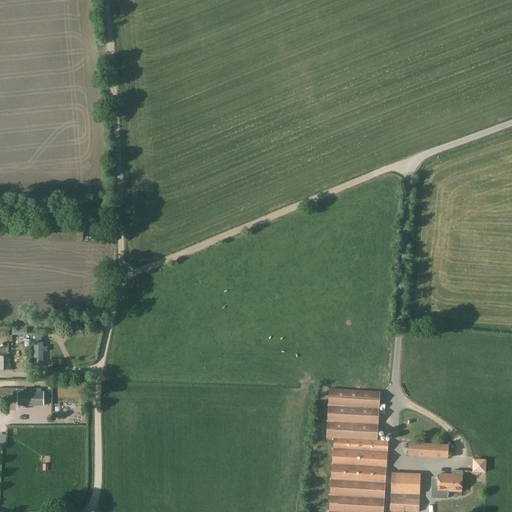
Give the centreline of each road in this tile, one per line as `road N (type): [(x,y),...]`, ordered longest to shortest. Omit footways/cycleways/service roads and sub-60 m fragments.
road 1 (track): [(119,275),(106,0)]
road 2 (track): [(119,275),(368,176)]
road 3 (track): [(95,478),(97,367),(119,275)]
road 4 (unknown): [(394,389),(396,450),(404,459),(456,463),(459,437),(448,422)]
road 5 (unclassified): [(368,176),(511,122)]
